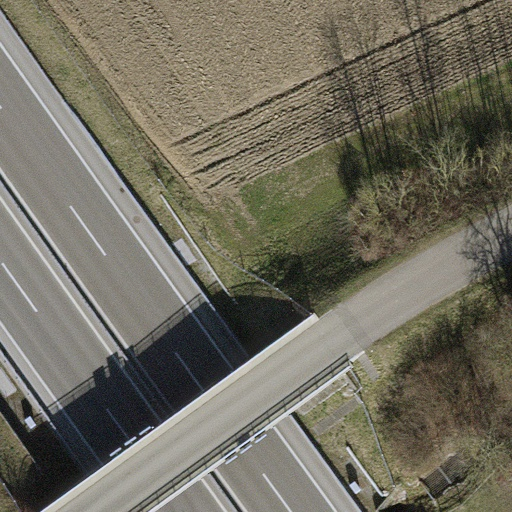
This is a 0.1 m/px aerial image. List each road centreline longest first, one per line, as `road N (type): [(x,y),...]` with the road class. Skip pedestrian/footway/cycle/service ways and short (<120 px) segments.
road 1 (motorway): [(295,511),(0,100)]
road 2 (motorway): [(0,260),(181,511)]
